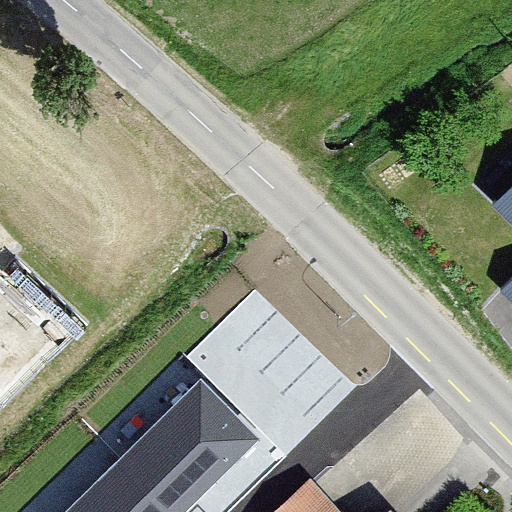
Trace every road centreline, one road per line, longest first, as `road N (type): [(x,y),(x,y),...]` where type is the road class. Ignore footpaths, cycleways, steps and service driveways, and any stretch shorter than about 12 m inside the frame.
road 1 (tertiary): [(372,281),(59,0)]
road 2 (tertiary): [(372,281),(511,423)]
